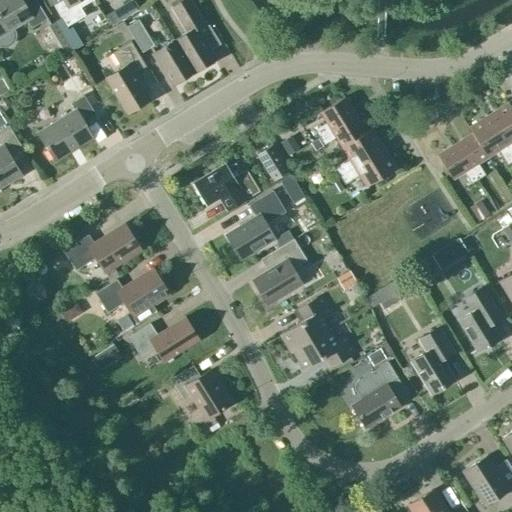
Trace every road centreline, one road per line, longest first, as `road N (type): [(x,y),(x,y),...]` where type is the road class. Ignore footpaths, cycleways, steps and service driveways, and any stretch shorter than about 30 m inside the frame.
road 1 (residential): [(511,386),(387,470),(354,471),(306,452),(130,158)]
road 2 (unclassified): [(130,158),(287,65),(433,69),(467,61),(511,35)]
road 3 (unclassified): [(0,236),(130,158)]
